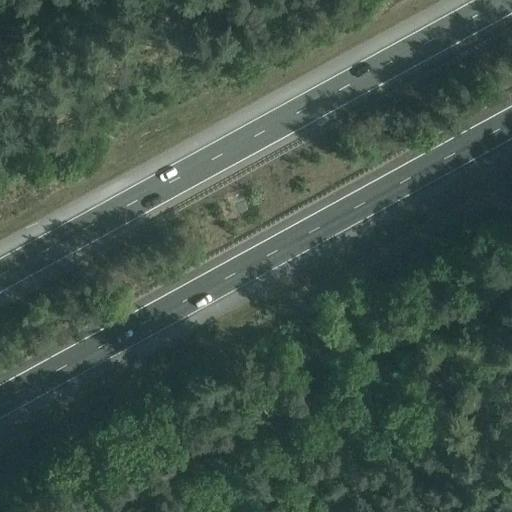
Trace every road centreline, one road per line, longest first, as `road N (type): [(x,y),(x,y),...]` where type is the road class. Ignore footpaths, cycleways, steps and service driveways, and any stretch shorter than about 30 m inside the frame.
road 1 (motorway): [(0,407),(511,128)]
road 2 (motorway): [(503,0),(0,270)]
